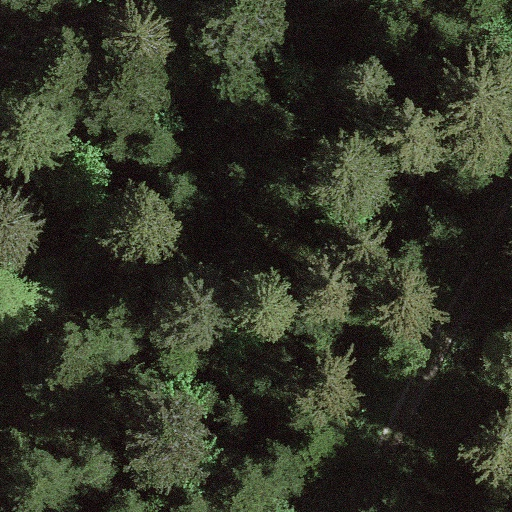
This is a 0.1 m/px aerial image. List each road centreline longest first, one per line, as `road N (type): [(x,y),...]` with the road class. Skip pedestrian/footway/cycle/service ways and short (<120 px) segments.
road 1 (track): [(353,511),(511,261)]
road 2 (track): [(215,0),(0,91)]
